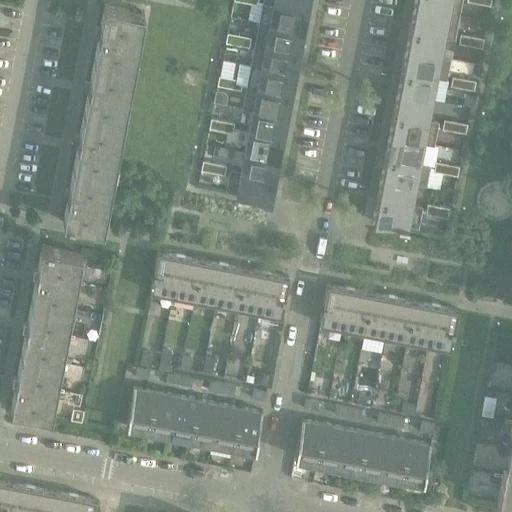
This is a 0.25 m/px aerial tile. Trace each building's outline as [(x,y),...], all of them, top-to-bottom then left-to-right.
[(307,9),(309,0),(263,0),(263,1),(307,9)] [(458,16),(461,0),(415,0),(414,7),(458,16)] [(303,31),(307,9),(263,1),(259,22),(303,31)] [(144,12),(141,12),(104,5),(94,59),(134,67),(144,12)] [(454,38),(458,16),(414,7),(410,29),(444,36),(454,38)] [(299,52),(303,31),(259,22),(255,43),(299,52)] [(440,57),(444,36),(410,29),(406,50),(440,57)] [(237,45),(239,35),(227,33),(225,43),(237,45)] [(470,46),(472,36),(460,34),(459,39),(458,44),(470,46)] [(249,42),(250,37),(239,35),(237,45),(248,47),(249,42)] [(482,48),(484,39),(472,36),(470,46),(482,48)] [(295,73),(299,52),(255,43),(250,65),(295,73)] [(446,80),(450,59),(440,57),(406,50),(401,72),(436,78),(446,80)] [(124,121),(126,107),(134,67),(94,59),(84,113),(124,121)] [(291,95),(295,73),(250,65),(246,86),(291,95)] [(432,100),(436,78),(401,72),(397,93),(432,100)] [(228,88),(230,78),(219,76),(217,85),(228,88)] [(462,88),(464,79),(452,76),(451,81),(450,86),(462,88)] [(241,85),(242,80),(230,78),(228,88),(240,90),(241,85)] [(474,91),(475,81),(464,79),(462,88),(474,91)] [(287,116),(291,95),(246,86),(242,108),(252,110),(287,116)] [(428,121),(432,100),(397,93),(393,115),(428,121)] [(283,138),(287,116),(252,110),(248,131),(283,138)] [(113,175),(121,134),(124,121),(84,113),(73,167),(113,175)] [(434,145),(438,123),(428,121),(393,115),(389,136),(424,143),(434,145)] [(220,130),(222,120),(211,118),(209,128),(220,130)] [(454,131),(456,122),(444,119),(443,124),(442,129),(454,131)] [(233,128),(234,123),(222,120),(220,130),(232,132),(233,128)] [(465,133),(467,124),(456,122),(454,131),(465,133)] [(279,159),(283,138),(248,131),(244,152),(279,159)] [(420,164),(424,143),(389,136),(385,157),(420,164)] [(274,180),(279,159),(244,152),(240,174),(274,180)] [(425,187),(429,166),(420,164),(385,157),(381,179),(415,185),(425,187)] [(212,173),(214,163),(202,161),(200,171),(212,173)] [(445,174),(447,164),(436,162),(435,167),(434,171),(445,174)] [(225,171),(226,165),(214,163),(212,173),(224,175),(225,171)] [(457,176),(459,166),(447,164),(445,174),(457,176)] [(103,229),(106,215),(113,175),(73,167),(63,221),(103,229)] [(270,202),(274,180),(240,174),(230,172),(226,191),(236,192),(236,195),(270,202)] [(411,207),(415,185),(381,179),(377,200),(411,207)] [(418,227),(421,209),(411,207),(377,200),(372,221),(407,228),(408,226),(418,227)] [(437,216),(439,206),(427,204),(426,210),(426,214),(437,216)] [(449,218),(451,209),(439,206),(437,216),(449,218)] [(76,282),(77,280),(82,254),(42,246),(31,301),(71,308),(76,282)] [(158,252),(151,291),(172,295),(180,256),(158,252)] [(202,260),(180,256),(172,295),(194,299),(202,260)] [(223,265),(202,260),(194,299),(216,303),(223,265)] [(245,269),(223,265),(216,303),(238,307),(245,269)] [(266,273),(245,269),(238,307),(259,312),(266,273)] [(288,277),(266,273),(259,312),(281,316),(288,277)] [(328,285),(320,323),(342,327),(349,289),(328,285)] [(371,293),(349,289),(342,327),(363,332),(371,293)] [(392,297),(371,293),(363,332),(385,336),(392,297)] [(414,301),(392,297),(385,336),(407,340),(414,301)] [(66,336),(66,334),(71,308),(31,301),(21,355),(61,362),(66,336)] [(435,306),(414,301),(407,340),(428,344),(435,306)] [(458,310),(435,306),(428,344),(450,348),(458,310)] [(171,351),(162,349),(159,363),(168,365),(171,351)] [(151,352),(142,351),(139,364),(148,366),(151,352)] [(55,391),(56,388),(61,362),(21,355),(10,409),(50,416),(55,391)] [(214,359),(205,357),(202,371),(211,373),(214,359)] [(137,367),(135,376),(148,378),(150,369),(137,367)] [(168,373),(166,382),(179,384),(180,375),(168,373)] [(193,378),(180,375),(179,384),(191,387),(193,378)] [(210,381),(208,390),(221,392),(223,383),(210,381)] [(236,386),(223,383),(221,392),(234,395),(236,386)] [(135,386),(133,386),(126,424),(128,424),(128,423),(148,427),(155,391),(135,387),(135,386)] [(252,398),(264,401),(266,392),(253,389),(252,398)] [(176,395),(155,391),(148,427),(169,431),(176,395)] [(198,399),(176,395),(169,431),(191,436),(198,399)] [(219,403),(198,399),(191,436),(212,440),(219,403)] [(318,402),(305,399),(304,408),(317,411),(318,402)] [(240,407),(219,403),(212,440),(233,444),(240,407)] [(336,405),(334,414),(360,419),(361,410),(336,405)] [(261,411),(240,407),(233,444),(254,448),(253,449),(255,449),(262,411),(261,410),(261,411)] [(377,422),(389,425),(391,416),(378,413),(377,422)] [(404,418),(391,416),(389,425),(402,427),(404,418)] [(303,419),(302,418),(294,456),(296,457),(296,456),(316,460),(323,423),(303,419)] [(434,424),(428,423),(421,422),(420,431),(433,433),(434,424)] [(345,427),(323,423),(316,460),(338,464),(345,427)] [(366,432),(345,427),(338,464),(359,468),(366,432)] [(387,436),(366,432),(359,468),(380,472),(387,436)] [(408,440),(387,436),(380,472),(401,476),(408,440)] [(429,444),(408,440),(401,476),(422,480),(422,481),(423,481),(431,443),(429,443),(429,444)] [(511,505),(511,449),(507,448),(502,474),(502,477),(497,503),(511,505)] [(2,511),(8,483),(0,481),(0,511),(2,511)] [(25,511),(30,487),(8,483),(2,511),(25,511)] [(47,511),(52,491),(30,487),(25,511),(47,511)] [(70,511),(73,495),(52,491),(47,511),(70,511)] [(92,511),(95,499),(73,495),(70,511),(92,511)]
